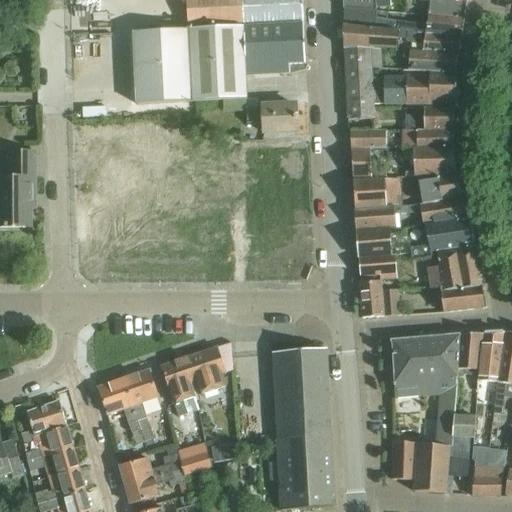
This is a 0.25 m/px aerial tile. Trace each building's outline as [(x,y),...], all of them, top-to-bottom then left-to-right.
[(187,0),(189,30),(304,24),(302,0),(187,0)] [(343,0),(344,7),(376,10),(375,0),(343,0)] [(429,16),(464,20),(467,2),(449,0),(421,0),(431,1),(429,16)] [(344,26),(375,29),(376,11),(376,10),(344,7),(344,26)] [(464,20),(429,16),(427,25),(397,22),(396,31),(461,37),(464,20)] [(7,35),(24,35),(24,23),(7,23),(7,35)] [(304,64),(306,64),(304,24),(189,30),(135,33),(138,105),(235,100),(246,100),(248,100),(247,75),(290,73),(304,69),(304,64)] [(375,29),(344,26),(343,25),(343,48),(345,48),(370,49),(381,49),(397,50),(398,39),(407,40),(407,42),(424,43),(423,51),(459,53),(461,37),(396,31),(375,29)] [(375,105),(373,68),(372,68),(370,49),(345,48),(348,119),(374,120),(374,105),(375,105)] [(381,49),(370,49),(372,68),(373,68),(381,69),(381,49)] [(425,72),(431,72),(456,74),(459,53),(423,51),(410,50),(408,71),(425,72)] [(6,64),(2,69),(2,75),(7,80),(13,79),(17,75),(17,68),(12,64),(6,64)] [(373,68),(375,105),(407,105),(409,76),(384,76),(383,68),(381,69),(373,68)] [(409,76),(407,105),(430,105),(431,72),(425,72),(425,76),(409,76)] [(431,72),(430,105),(455,106),(456,74),(431,72)] [(246,100),(235,100),(236,112),(247,111),(247,109),(246,100)] [(247,111),(247,124),(265,123),(265,133),(298,132),(296,105),(264,106),(264,108),(247,109),(247,111)] [(424,131),(454,130),(454,109),(424,109),(424,131)] [(405,131),(415,131),(415,116),(405,115),(405,131)] [(413,149),(453,149),(453,148),(454,130),(424,131),(415,131),(405,131),(402,131),(402,148),(413,149)] [(352,150),(370,149),(387,149),(386,131),(375,131),(350,132),(352,150)] [(370,149),(352,150),(354,179),(371,178),(370,149)] [(405,177),(426,176),(457,175),(456,173),(453,149),(413,149),(414,173),(405,174),(405,177)] [(0,227),(32,227),(32,178),(37,178),(37,150),(9,150),(9,177),(0,176),(0,227)] [(423,205),(463,200),(463,199),(462,200),(457,175),(426,176),(427,181),(419,183),(423,205)] [(371,178),(354,179),(356,210),(394,208),(403,207),(402,207),(400,179),(388,180),(387,178),(371,178)] [(403,207),(394,208),(394,214),(422,213),(422,216),(424,224),(425,224),(425,223),(469,217),(463,200),(423,205),(402,207),(403,207)] [(394,208),(356,210),(357,230),(395,226),(394,214),(394,208)] [(438,251),(474,246),(474,243),(469,218),(469,217),(425,223),(425,224),(429,246),(410,249),(411,252),(411,254),(412,260),(432,257),(431,252),(438,251)] [(395,226),(357,230),(360,258),(393,255),(391,230),(395,230),(395,226)] [(441,292),(483,288),(477,260),(474,246),(438,251),(440,267),(428,269),(431,292),(441,291),(441,292)] [(393,255),(360,258),(361,277),(381,275),(381,278),(398,277),(396,257),(393,257),(393,255)] [(381,275),(361,277),(358,277),(358,278),(353,278),(355,292),(361,292),(363,318),(385,317),(383,292),(382,282),(379,283),(379,278),(381,278),(381,275)] [(483,288),(441,292),(443,313),(487,308),(483,288)] [(399,291),(383,292),(384,313),(385,317),(400,316),(399,291)] [(511,398),(511,333),(505,332),(505,333),(504,333),(500,367),(498,383),(497,383),(494,406),(493,415),(502,416),(505,398),(511,398)] [(478,376),(477,389),(496,391),(497,383),(498,383),(500,367),(504,333),(483,334),(481,334),(478,376)] [(478,376),(481,334),(461,336),(458,379),(462,379),(465,376),(478,376)] [(456,416),(454,416),(457,394),(458,379),(461,336),(391,342),(395,401),(440,397),(436,445),(454,447),(454,437),(456,416)] [(223,374),(235,370),(232,342),(208,351),(221,388),(227,386),(223,374)] [(208,351),(182,360),(195,397),(197,401),(201,399),(200,396),(221,388),(208,351)] [(323,351),(272,354),(276,414),(277,439),(277,441),(331,437),(327,351),(323,351)] [(184,401),(195,397),(182,360),(161,367),(179,417),(188,414),(184,401)] [(150,371),(124,380),(146,442),(155,440),(154,438),(147,416),(146,416),(142,404),(159,398),(150,371)] [(137,445),(146,442),(124,380),(98,389),(107,416),(124,410),(132,433),(133,433),(137,445)] [(32,434),(33,437),(67,426),(61,402),(28,413),(35,433),(32,434)] [(456,416),(454,437),(471,439),(474,439),(476,417),(456,416)] [(25,455),(27,462),(74,448),(67,426),(33,437),(34,441),(38,440),(41,450),(25,455)] [(0,432),(0,476),(11,473),(12,477),(24,474),(14,442),(4,445),(0,432)] [(24,445),(32,443),(30,433),(22,435),(24,445)] [(335,508),(331,437),(277,441),(281,511),(335,508)] [(471,439),(454,437),(454,447),(436,445),(418,444),(415,481),(414,492),(452,495),(454,479),(468,479),(471,439)] [(392,479),(415,481),(418,444),(392,443),(392,479)] [(223,446),(211,448),(214,463),(226,461),(223,446)] [(177,447),(167,450),(169,457),(179,454),(179,453),(177,447)] [(46,468),(49,480),(80,471),(74,448),(27,462),(30,473),(46,468)] [(208,453),(181,461),(184,471),(185,477),(189,476),(195,474),(212,468),(208,453)] [(120,467),(125,486),(184,471),(181,461),(179,454),(169,457),(164,458),(166,467),(152,471),(148,458),(120,467)] [(488,479),(489,463),(476,463),(475,479),(488,479)] [(489,463),(488,479),(503,479),(504,464),(489,463)] [(86,492),(80,471),(49,480),(53,492),(49,493),(48,491),(33,495),(36,506),(86,492)] [(184,471),(125,486),(130,505),(159,497),(156,485),(170,481),(171,487),(190,482),(189,476),(185,477),(184,471)] [(474,478),(472,496),(472,497),(502,497),(503,479),(488,479),(475,479),(474,478)] [(52,511),(58,510),(58,511),(91,511),(86,492),(36,506),(37,511),(52,511)]
